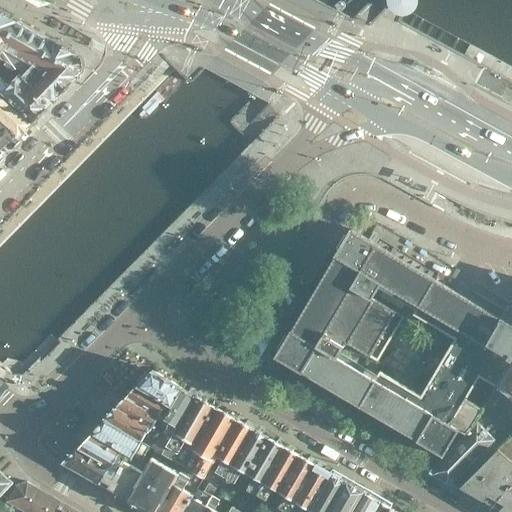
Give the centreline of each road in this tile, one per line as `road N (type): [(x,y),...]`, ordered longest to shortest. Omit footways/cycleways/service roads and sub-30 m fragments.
road 1 (residential): [(453,511),(230,381)]
road 2 (residential): [(230,381),(335,200),(354,193)]
road 3 (secondary): [(424,102),(227,0)]
road 4 (residential): [(135,318),(282,165)]
road 5 (residential): [(511,256),(471,248),(354,193)]
road 6 (secondary): [(195,13),(339,90)]
road 7 (residential): [(24,432),(135,318)]
road 8 (residential): [(282,165),(360,131),(404,125)]
road 9 (residential): [(81,108),(152,47),(161,20)]
road 10 (residential): [(24,432),(32,461),(109,511)]
road 11 (secondary): [(404,125),(511,181)]
